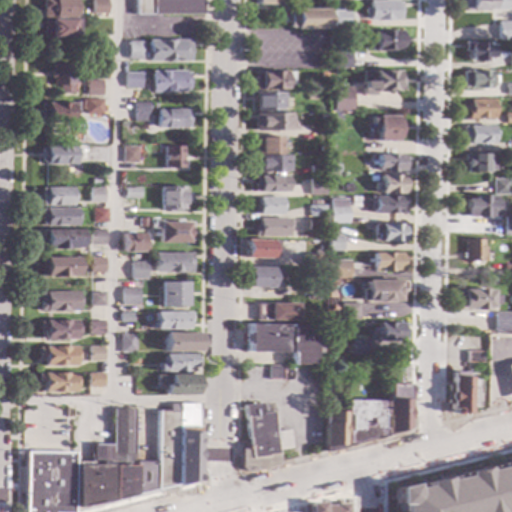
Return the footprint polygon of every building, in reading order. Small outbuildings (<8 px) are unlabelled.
[(75,0),(75,18),(40,18),(39,0),(75,0)] [(104,0),(104,15),(90,14),(90,0),(104,0)] [(199,0),(199,15),(170,15),(170,22),(170,30),(147,30),(147,22),(147,15),(132,15),(132,0),(199,0)] [(496,0),(496,3),(491,3),(491,10),(463,10),(463,0),(496,0)] [(511,0),(511,10),(496,11),(496,3),(496,0),(511,0)] [(394,2),(399,3),(399,20),(394,19),(394,21),(366,21),(366,17),(361,17),(361,9),(366,9),(366,1),(394,1),(394,2)] [(327,10),(325,10),(325,30),(293,30),(293,28),(285,28),(285,11),(292,11),(292,8),(318,9),(318,2),(327,2),(327,10)] [(348,12),(347,28),(330,27),(331,11),(348,12)] [(77,36),(72,36),(72,39),(41,39),(40,20),(77,20),(77,36)] [(511,40),(497,41),(496,22),(511,21),(511,40)] [(399,51),(370,51),(370,50),(366,50),(366,43),(371,43),(371,32),(399,32),(399,51)] [(188,41),(188,63),(145,63),(145,40),(188,41)] [(139,61),(125,61),(126,42),(139,42),(139,61)] [(489,61),(469,61),(469,58),(466,58),(466,51),(462,51),(462,42),(489,42),(489,61)] [(104,60),(87,60),(87,44),(104,44),(104,60)] [(348,68),(332,68),(332,53),(348,53),(348,68)] [(70,94),(55,94),(55,86),(50,86),(50,78),(47,78),(47,72),(50,72),(50,64),(70,64),(70,94)] [(182,73),(187,73),(188,90),(182,91),(182,93),(148,93),(148,71),(182,71),(182,73)] [(327,79),(318,79),(318,71),(327,71),(327,79)] [(395,92),(372,92),(372,96),(359,96),(360,80),(356,80),(356,74),(360,75),(360,71),(395,72),(395,92)] [(489,76),(494,76),(494,83),(489,83),(489,89),(466,89),(466,88),(461,88),(461,71),(466,71),(489,71),(489,76)] [(292,85),(284,85),(284,90),(252,90),(253,72),(292,72),(292,85)] [(142,80),(139,80),(138,88),(122,88),(122,73),(142,73),(142,80)] [(99,96),(84,96),(84,81),(100,81),(99,96)] [(348,112),(333,112),(333,106),(327,106),(327,97),(332,97),(332,92),(348,92),(348,112)] [(282,112),(252,111),(252,93),(282,94),(282,112)] [(313,101),(304,101),(304,93),(313,93),(313,101)] [(100,117),(81,117),(81,110),(78,110),(78,101),(81,101),(81,99),(100,99),(100,117)] [(492,119),(466,119),(465,104),(468,104),(468,99),(492,99),(492,119)] [(69,122),(37,123),(37,103),(69,102),(69,122)] [(146,105),(149,105),(149,111),(146,111),(146,113),(145,113),(145,123),(130,123),(130,103),(146,104),(146,105)] [(188,128),(154,128),(154,110),(155,110),(188,110),(188,128)] [(289,126),(296,126),(296,132),(252,131),(252,113),(289,113),(289,126)] [(511,123),(504,124),(503,113),(511,113),(511,123)] [(339,115),(338,124),(329,124),(329,115),(339,115)] [(396,142),(372,142),(372,125),(366,125),(366,119),(373,119),(373,116),(396,116),(396,142)] [(491,144),(461,144),(461,126),(491,126),(491,144)] [(281,137),(280,156),(252,155),(252,136),(281,137)] [(85,146),(85,161),(75,161),(75,166),(70,166),(70,175),(63,175),(63,166),(42,166),(42,163),(39,163),(39,148),(41,148),(41,146),(85,146)] [(181,168),(161,169),(161,147),(181,147),(181,168)] [(134,164),(120,164),(120,148),(134,148),(134,164)] [(487,156),(492,156),(492,171),(487,171),(487,173),(463,173),(463,162),(461,162),(461,154),(487,154),(487,156)] [(403,171),(392,171),(392,173),(381,173),(381,170),(373,170),(373,155),(403,155),(403,171)] [(287,173),(251,172),(251,157),(287,157),(287,173)] [(338,173),(327,173),(328,165),(338,165),(338,173)] [(322,175),(308,174),(308,166),(322,166),(322,175)] [(404,195),(377,194),(377,191),(371,191),(372,182),(376,182),(376,175),(404,175),(404,195)] [(286,193),(252,193),(252,176),(287,177),(286,193)] [(323,196),(307,196),(307,177),(323,178),(323,196)] [(506,195),(491,195),(491,180),(506,179),(506,195)] [(182,192),(189,192),(189,204),(182,204),(182,210),(171,210),(171,213),(164,213),(164,211),(157,211),(157,187),(182,186),(182,192)] [(101,203),(86,203),(86,187),(101,187),(101,203)] [(70,207),(38,207),(38,188),(70,188),(70,207)] [(138,199),(122,199),(122,188),(138,188),(138,199)] [(494,200),(501,200),(501,211),(495,211),(495,214),(489,214),(489,218),(462,217),(462,199),(473,199),(473,196),(494,196),(494,200)] [(280,215),(257,215),(257,214),(254,214),(254,205),(256,205),(256,197),(280,198),(280,215)] [(402,214),(394,214),(394,211),(392,211),(392,214),(370,214),(370,210),(366,210),(366,197),(402,197),(402,214)] [(322,217),(306,217),(306,206),(322,206),(322,217)] [(344,224),(327,223),(327,206),(344,206),(344,224)] [(74,227),(38,227),(38,209),(72,209),(74,209),(74,227)] [(104,224),(89,223),(89,209),(105,209),(104,224)] [(134,230),(119,230),(120,215),(135,215),(134,230)] [(511,236),(501,236),(502,217),(511,217),(511,236)] [(286,238),(251,237),(251,225),(256,225),(256,218),(286,218),(286,238)] [(323,230),(305,230),(305,219),(323,220),(323,230)] [(190,245),(156,244),(156,222),(190,223),(190,245)] [(406,225),(406,241),(400,241),(400,243),(371,243),(371,225),(406,225)] [(79,249),(37,249),(37,231),(79,230),(79,249)] [(102,245),(85,245),(86,230),(102,230),(102,245)] [(141,242),(145,242),(144,252),(140,252),(140,254),(120,253),(120,234),(141,234),(141,242)] [(340,252),(325,252),(325,236),(340,236),(340,252)] [(481,262),(463,262),(463,239),(481,239),(481,262)] [(270,259),(243,259),(243,241),(270,241),(270,259)] [(190,273),(151,273),(151,253),(190,252),(190,273)] [(389,254),(398,254),(398,272),(390,271),(390,273),(371,272),(371,254),(380,255),(380,253),(389,253),(389,254)] [(317,256),(323,256),(323,269),(306,269),(306,256),(311,256),(311,255),(317,255),(317,256)] [(75,276),(65,276),(65,278),(47,278),(47,276),(37,276),(37,258),(75,258),(75,276)] [(102,273),(87,273),(87,258),(101,258),(102,273)] [(346,279),(327,279),(327,261),(346,261),(346,279)] [(143,280),(128,280),(129,262),(144,263),(143,280)] [(511,276),(501,276),(502,265),(511,265),(511,276)] [(269,271),(279,271),(279,277),(273,277),(273,291),(264,291),(264,288),(244,288),(244,269),(269,269),(269,271)] [(403,282),(403,291),(397,291),(397,302),(362,301),(363,281),(403,282)] [(184,307),(157,306),(158,283),(185,284),(184,307)] [(135,305),(119,305),(119,288),(136,289),(135,305)] [(483,291),(490,291),(490,295),(495,295),(495,304),(490,304),(490,309),(483,309),(483,310),(470,310),(470,309),(455,308),(455,292),(460,292),(460,290),(471,291),(472,289),(483,289),(483,291)] [(75,293),(76,311),(52,312),(52,311),(37,311),(37,293),(75,293)] [(103,306),(88,306),(88,293),(103,293),(103,306)] [(357,319),(337,319),(338,304),(357,304),(357,319)] [(295,320),(253,320),(253,305),(295,305),(295,320)] [(184,331),(152,330),(153,312),(184,313),(184,331)] [(130,314),(130,323),(117,323),(118,313),(130,314)] [(511,334),(492,334),(492,313),(511,314),(511,334)] [(74,340),(61,340),(61,341),(51,341),(51,340),(43,340),(43,330),(38,330),(37,322),(43,322),(43,321),(74,321),(74,340)] [(102,335),(87,335),(87,321),(101,321),(102,335)] [(403,341),(375,340),(375,323),(403,324),(403,341)] [(312,336),(315,336),(315,348),(317,348),(317,354),(311,354),(311,365),(289,365),(289,353),(245,353),(245,344),(243,344),(243,333),(245,333),(245,325),(312,325),(312,336)] [(197,352),(161,351),(162,333),(198,334),(197,352)] [(133,352),(118,352),(118,335),(134,335),(133,352)] [(364,356),(349,356),(349,341),(365,341),(364,356)] [(72,367),(68,367),(68,365),(60,365),(60,367),(50,367),(50,366),(42,366),(42,357),(37,357),(37,348),(42,348),(42,347),(72,347),(72,367)] [(101,362),(86,362),(86,348),(101,348),(101,362)] [(481,364),(464,363),(464,351),(482,351),(481,364)] [(404,353),(403,366),(387,366),(388,352),(404,353)] [(192,368),(189,368),(189,371),(182,371),(182,372),(156,371),(156,364),(161,364),(162,355),(193,356),(192,368)] [(511,399),(511,364),(502,366),(509,400),(511,399)] [(280,367),(280,380),(266,379),(266,367),(280,367)] [(464,376),(467,376),(466,415),(450,414),(448,412),(449,372),(465,372),(464,376)] [(72,392),(60,393),(60,394),(49,394),(49,392),(42,393),(41,383),(36,383),(36,375),(41,375),(41,374),(72,374),(72,392)] [(101,388),(86,388),(86,374),(101,374),(101,388)] [(195,377),(194,395),(161,394),(162,386),(154,386),(154,376),(195,377)] [(404,432),(384,437),(385,385),(405,386),(404,432)] [(382,402),(382,416),(379,417),(379,429),(382,429),(382,437),(342,447),(342,433),(346,432),(346,413),(343,414),(343,402),(382,402)] [(196,478),(197,479),(195,484),(192,482),(72,508),(72,465),(89,465),(90,445),(109,445),(109,410),(132,410),(132,462),(153,463),(154,412),(166,412),(167,405),(197,404),(196,478)] [(259,414),(269,413),(275,454),(276,454),(278,465),(244,473),(238,468),(239,449),(243,449),(243,447),(246,446),(243,416),(242,416),(240,407),(258,404),(259,414)] [(341,448),(321,453),(323,411),(343,412),(341,448)] [(289,449),(287,431),(272,432),(274,450),(289,449)] [(70,511),(22,511),(24,453),(70,454),(70,511)] [(511,511),(393,511),(393,509),(388,509),(387,491),(404,487),(406,492),(418,489),(417,485),(438,480),(439,483),(458,478),(458,475),(478,470),(479,474),(498,469),(497,466),(511,461),(511,511)]
